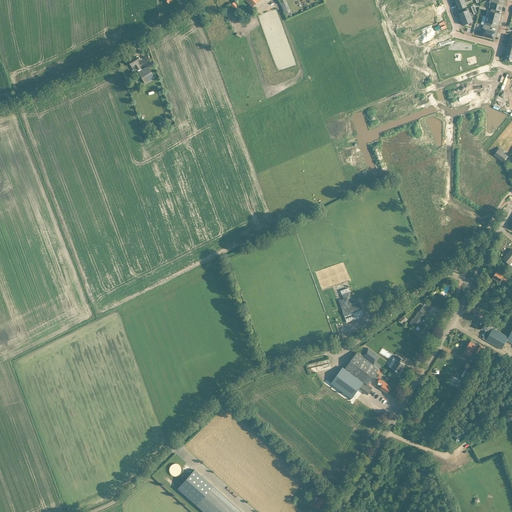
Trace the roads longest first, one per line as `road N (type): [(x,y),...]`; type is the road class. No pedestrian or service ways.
road 1 (unclassified): [(94,511),(126,496),(269,368),(356,344),(445,273),(472,283)]
road 2 (tertiary): [(339,511),(472,283)]
road 3 (unclassified): [(0,108),(121,55),(200,0)]
road 4 (track): [(380,428),(433,453),(398,511)]
